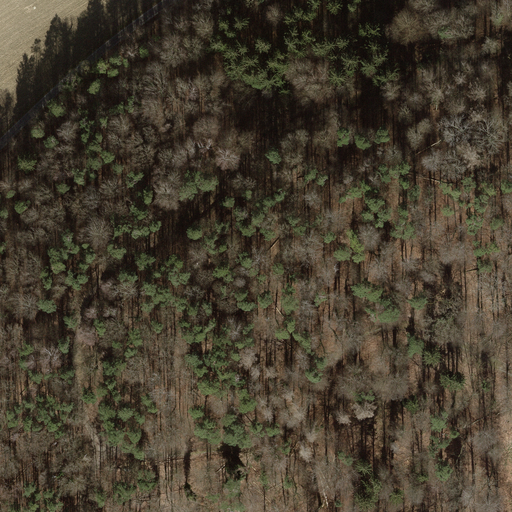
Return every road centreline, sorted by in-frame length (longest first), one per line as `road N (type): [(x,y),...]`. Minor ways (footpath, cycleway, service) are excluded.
road 1 (track): [(511,371),(427,328),(381,325),(340,348),(282,431),(138,457),(92,430),(76,378),(81,303),(99,278),(202,206),(270,136),(511,45)]
road 2 (residential): [(170,0),(110,41),(0,144)]
